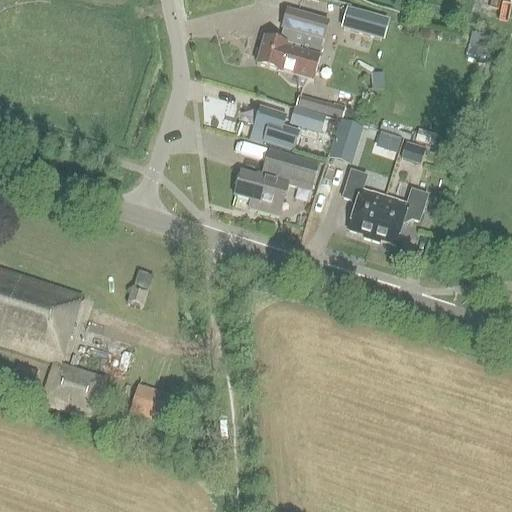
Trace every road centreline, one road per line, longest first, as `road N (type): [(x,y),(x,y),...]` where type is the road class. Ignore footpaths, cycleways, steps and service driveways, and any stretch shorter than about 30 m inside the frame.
road 1 (tertiary): [(511,334),(137,218)]
road 2 (residential): [(137,218),(177,105),(181,72),(167,0)]
road 3 (tertiary): [(137,218),(0,178)]
